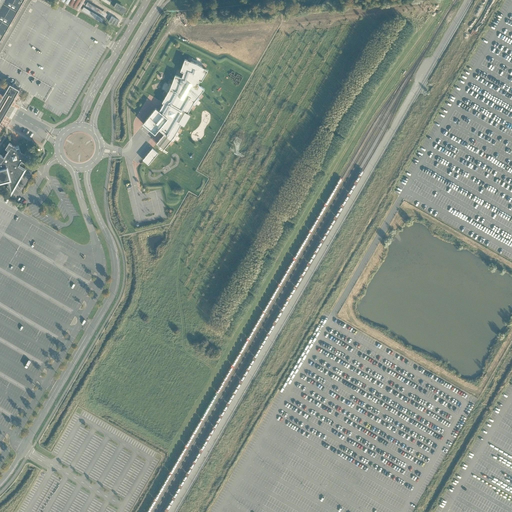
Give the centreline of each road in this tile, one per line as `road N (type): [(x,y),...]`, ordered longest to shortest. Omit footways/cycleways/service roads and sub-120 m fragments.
road 1 (unclassified): [(170,511),(464,1)]
road 2 (unclassified): [(22,446),(113,285),(111,248),(87,185),(91,163)]
road 3 (track): [(511,264),(407,211),(394,219),(347,309)]
road 4 (track): [(332,315),(347,314),(468,390),(484,383),(511,336)]
road 5 (secondary): [(96,135),(101,99),(161,0)]
road 6 (secondary): [(146,0),(72,127)]
road 7 (unclassified): [(69,164),(100,264),(91,302)]
road 8 (track): [(131,150),(128,98),(176,25)]
